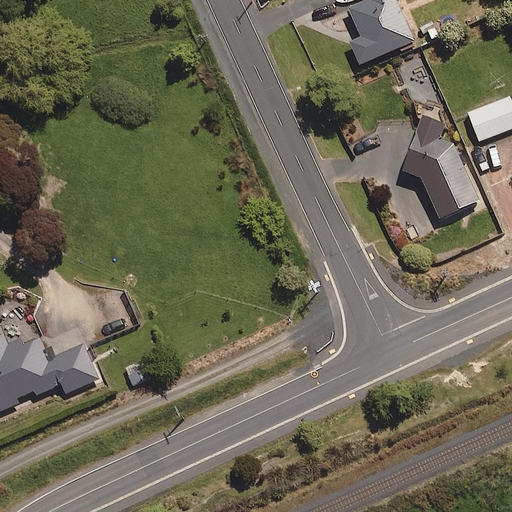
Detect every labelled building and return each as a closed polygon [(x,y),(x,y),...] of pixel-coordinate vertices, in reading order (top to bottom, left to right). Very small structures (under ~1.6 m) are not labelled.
[(415,43),(396,0),(369,0),(370,1),(351,9),(364,40),(351,45),(360,66),(415,43)] [(511,130),(511,101),(511,98),(469,114),(480,143),(511,130)] [(446,126),(419,119),(404,174),(421,179),(440,220),(479,203),(454,145),(441,142),(446,126)] [(10,349),(5,338),(0,339),(0,412),(19,405),(17,400),(33,393),(34,397),(62,385),(66,394),(100,380),(85,347),(49,362),(39,337),(10,349)] [(150,380),(144,363),(127,369),(133,386),(150,380)]
